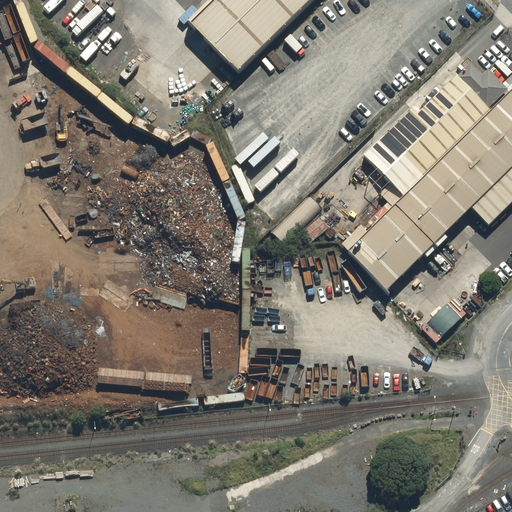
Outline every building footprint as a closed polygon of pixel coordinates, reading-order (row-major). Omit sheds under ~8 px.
[(217,0),(191,26),(236,73),(312,0),(217,0)] [(476,60),(458,78),(488,109),(506,91),(476,60)] [(387,292),(511,171),(511,92),(490,113),(456,78),(417,116),(412,111),(384,138),(425,180),(349,253),(387,292)] [(322,212),(308,197),(271,233),(285,248),(322,212)] [(319,218),(301,234),(311,245),(329,229),(319,218)]
